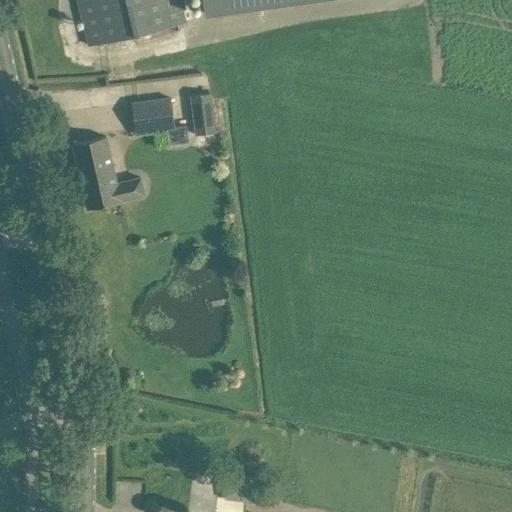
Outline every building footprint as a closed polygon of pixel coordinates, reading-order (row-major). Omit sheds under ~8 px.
[(78,0),(89,45),(185,22),(180,0),(78,0)] [(201,0),(204,17),(323,0),(201,0)] [(211,92),(190,95),(195,134),(217,131),(211,92)] [(188,142),(186,124),(175,126),(171,95),(132,101),(136,133),(167,128),(169,144),(188,142)] [(106,136),(73,144),(87,208),(145,195),(141,177),(116,183),(106,136)] [(30,241),(16,241),(16,235),(5,234),(4,245),(29,246),(30,241)] [(230,478),(228,496),(260,500),(262,482),(230,478)]
